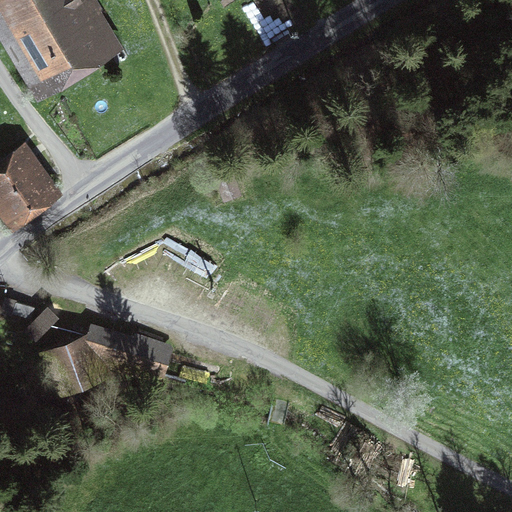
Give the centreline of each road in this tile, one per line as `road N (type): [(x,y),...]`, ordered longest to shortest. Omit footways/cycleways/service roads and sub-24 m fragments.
road 1 (track): [(0,259),(272,361),(511,488)]
road 2 (residential): [(385,0),(85,188),(0,251)]
